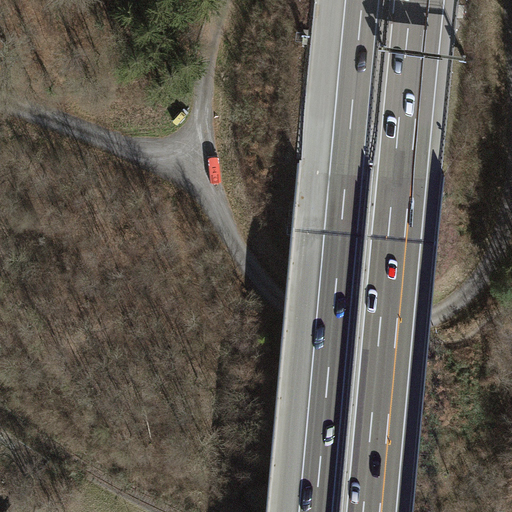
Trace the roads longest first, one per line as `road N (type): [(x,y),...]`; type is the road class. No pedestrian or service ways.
road 1 (motorway): [(372,511),(422,0)]
road 2 (motorway): [(363,0),(315,511)]
road 3 (track): [(187,166),(244,263),(277,298),(351,330),(402,330)]
road 4 (track): [(0,100),(187,166)]
road 5 (track): [(417,326),(481,279),(511,189)]
road 6 (track): [(187,166),(220,0)]
